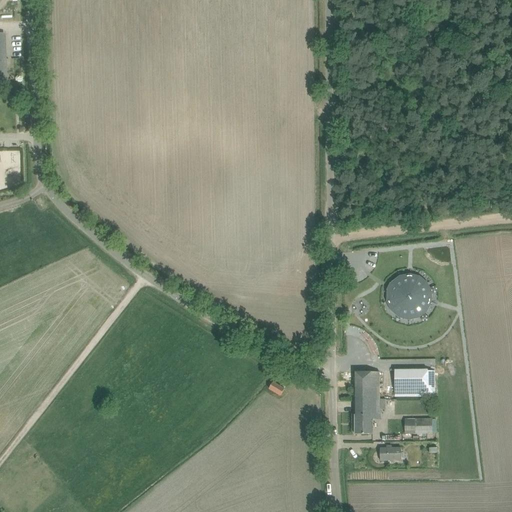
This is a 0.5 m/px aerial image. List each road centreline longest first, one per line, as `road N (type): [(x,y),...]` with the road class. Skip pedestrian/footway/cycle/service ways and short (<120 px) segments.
road 1 (unclassified): [(331,370),(294,364),(220,323),(114,253),(55,199),(38,160),(32,0)]
road 2 (unclassified): [(331,370),(327,0)]
road 3 (track): [(146,276),(0,463)]
road 4 (track): [(326,239),(511,220)]
road 5 (unclassified): [(334,511),(331,370)]
